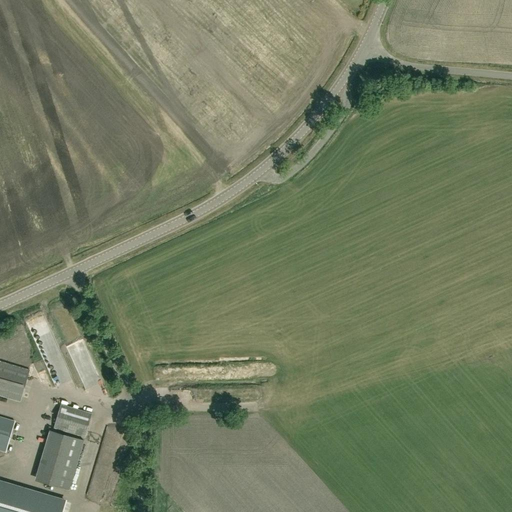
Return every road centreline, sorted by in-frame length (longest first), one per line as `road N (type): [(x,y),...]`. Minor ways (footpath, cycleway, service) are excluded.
road 1 (tertiary): [(0,307),(226,198),(305,129),(364,54)]
road 2 (unclassified): [(511,77),(406,67),(364,54)]
